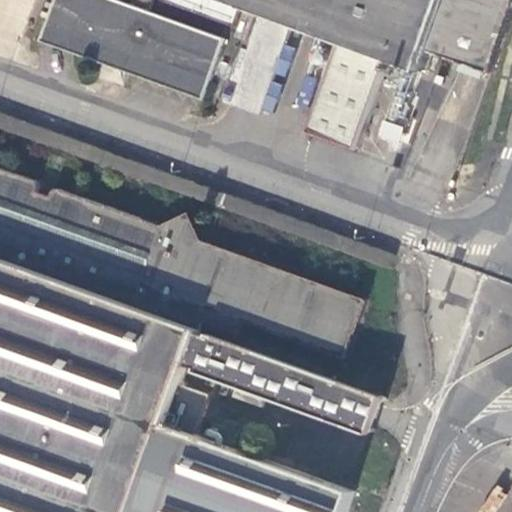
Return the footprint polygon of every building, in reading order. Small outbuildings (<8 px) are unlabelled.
[(132,5),(118,0),(56,0),(41,42),(206,101),(226,39),(151,11),(132,5)] [(133,0),(132,5),(151,11),(154,0),(133,0)] [(511,0),(162,0),(235,27),(241,7),(342,43),(389,61),(423,74),(431,53),(493,74),(511,21),(511,0)] [(389,61),(342,43),(307,134),(356,152),(389,61)] [(182,385),(207,315),(243,328),(248,317),(348,353),(367,300),(200,241),(185,213),(158,225),(56,189),(50,190),(48,197),(36,192),(38,187),(36,181),(0,168),(0,511),(347,511),(354,493),(198,436),(212,396),(182,385)]
